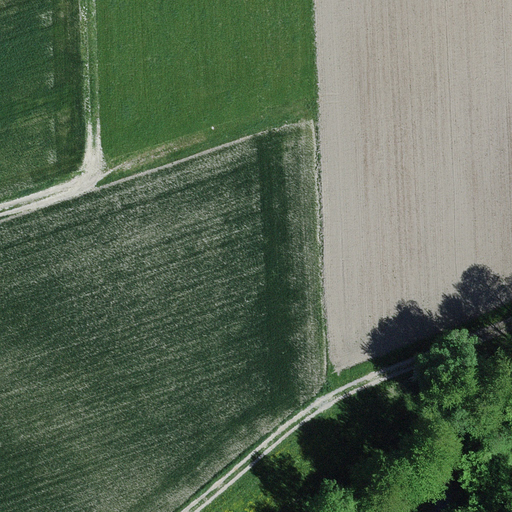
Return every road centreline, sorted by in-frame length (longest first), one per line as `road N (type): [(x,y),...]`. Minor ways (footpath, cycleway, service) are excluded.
road 1 (track): [(511,309),(310,417),(192,511)]
road 2 (track): [(0,197),(94,165),(86,0)]
